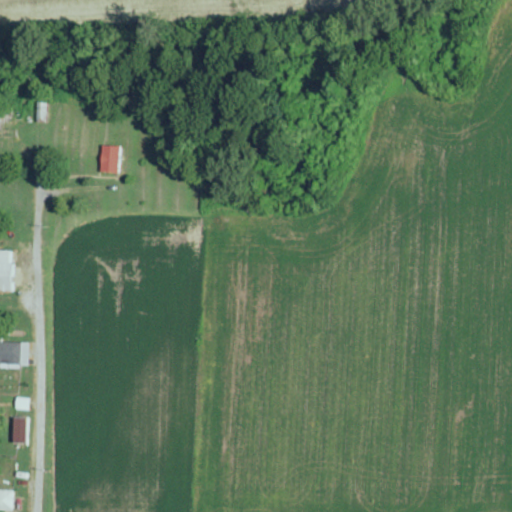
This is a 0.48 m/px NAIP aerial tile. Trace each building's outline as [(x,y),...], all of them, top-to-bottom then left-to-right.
[(124,173),(125,147),(106,146),(105,172),(124,173)] [(0,291),(18,292),(19,251),(0,250),(0,291)] [(35,343),(0,342),(0,366),(34,367),(35,343)] [(35,399),(22,398),(21,410),(35,411),(35,399)] [(33,419),(20,418),(19,443),(33,444),(33,419)] [(18,491),(0,490),(0,510),(18,511),(18,491)]
